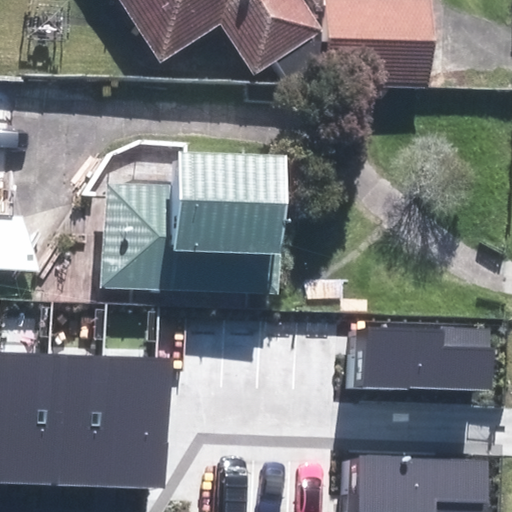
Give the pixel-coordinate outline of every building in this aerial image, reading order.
[(289,0),(113,0),(154,63),(214,25),(248,77),(312,35),(289,0)] [(425,0),(322,0),(321,85),(423,87),(425,0)] [(0,217),(6,218),(16,83),(0,81),(0,217)] [(99,186),(96,287),(270,292),(274,162),(165,159),(164,188),(99,186)] [(492,333),(363,329),(361,387),(490,391),(492,333)] [(0,351),(0,483),(8,484),(13,352),(0,351)] [(13,352),(8,484),(64,486),(69,354),(13,352)] [(69,354),(64,486),(118,488),(123,356),(69,354)] [(123,356),(118,488),(172,490),(177,358),(123,356)] [(487,511),(490,459),(364,453),(360,511),(487,511)]
